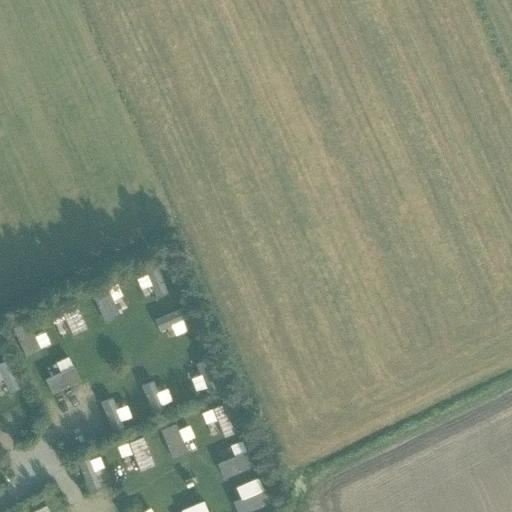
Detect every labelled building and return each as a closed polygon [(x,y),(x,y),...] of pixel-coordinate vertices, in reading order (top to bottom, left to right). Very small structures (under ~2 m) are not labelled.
[(154,302),(167,299),(165,294),(159,268),(146,271),(147,275),(154,302)] [(108,293),(106,288),(92,294),(104,321),(106,326),(120,320),(118,315),(108,293)] [(82,324),(74,303),(60,309),(69,330),(73,340),(87,334),(82,324)] [(190,324),(184,310),(156,321),(157,325),(162,335),(190,324)] [(30,325),(22,328),(13,331),(24,360),(41,354),(30,325)] [(15,384),(7,362),(0,364),(0,375),(9,398),(19,394),(15,384)] [(218,387),(209,363),(197,366),(198,375),(208,397),(217,395),(218,387)] [(81,384),(73,368),(45,381),(47,385),(54,398),(75,388),(81,384)] [(163,412),(155,386),(144,386),(143,393),(154,419),(161,418),(163,412)] [(114,408),(111,400),(101,403),(104,411),(112,436),(122,433),(121,430),(114,408)] [(229,410),(228,407),(212,413),(221,434),(224,443),(240,437),(229,410)] [(178,433),(176,428),(161,434),(172,462),(187,456),(178,433)] [(155,471),(146,442),(130,447),(136,465),(139,476),(155,471)] [(250,459),(245,455),(222,465),(219,472),(225,483),(253,473),(250,459)] [(96,481),(88,461),(78,465),(90,496),(101,492),(96,481)] [(268,495),(260,482),(237,491),(238,500),(234,505),(236,511),(262,511),(272,509),(268,495)]
